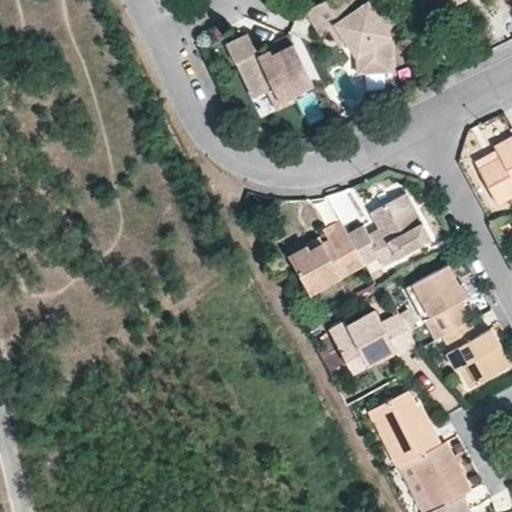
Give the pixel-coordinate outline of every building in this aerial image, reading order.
[(355,0),(316,0),(306,5),(316,22),(320,30),(329,25),(335,20),(348,41),(355,53),(357,70),(392,68),(389,35),(367,0),(364,0),(358,4),(355,0)] [(335,20),(329,25),(342,45),(348,41),(335,20)] [(272,53),(269,48),(265,50),(259,53),(248,31),(227,41),(254,95),(266,89),(274,85),(282,99),(291,95),(314,84),(288,33),(275,39),(279,49),(272,53)] [(274,85),(266,89),(276,109),(294,100),(291,95),(282,99),(274,85)] [(511,135),(501,142),(496,145),(500,154),(506,162),(482,175),(497,202),(511,193),(511,135)] [(506,162),(500,154),(477,167),(482,175),(506,162)] [(347,231),(364,262),(368,271),(431,237),(405,192),(385,202),(373,208),(385,229),(369,238),(366,233),(361,223),(347,231)] [(376,227),(366,233),(369,238),(385,229),(373,208),(368,212),(376,227)] [(347,231),(340,218),(323,227),(329,236),(322,239),(309,247),(307,243),(289,253),(311,292),(364,262),(347,231)] [(306,242),(307,243),(309,247),(322,239),(319,233),(314,236),(306,242)] [(423,318),(434,337),(441,334),(465,320),(470,318),(458,299),(465,295),(462,291),(447,264),(412,283),(430,314),(423,318)] [(405,286),(423,318),(430,314),(412,283),(405,286)] [(416,344),(397,311),(382,319),(375,307),(347,322),(345,319),(330,328),(349,364),(379,348),(382,355),(397,347),(400,352),(408,348),(416,344)] [(465,320),(441,334),(449,348),(445,350),(455,368),(464,363),(476,383),(503,368),(492,348),(497,345),(495,340),(488,328),(473,335),(465,320)] [(509,364),(497,345),(492,348),(503,368),(509,364)] [(379,348),(349,364),(353,371),(382,355),(379,348)] [(464,363),(455,368),(465,389),(476,383),(464,363)] [(366,408),(395,463),(402,460),(440,440),(437,432),(421,404),(418,406),(408,387),(366,408)] [(444,438),(440,440),(402,460),(428,508),(461,490),(470,485),(457,462),(453,454),(444,438)] [(459,451),(453,454),(457,462),(463,459),(461,455),(459,451)] [(461,490),(428,508),(422,511),(472,511),(467,502),(461,490)]
